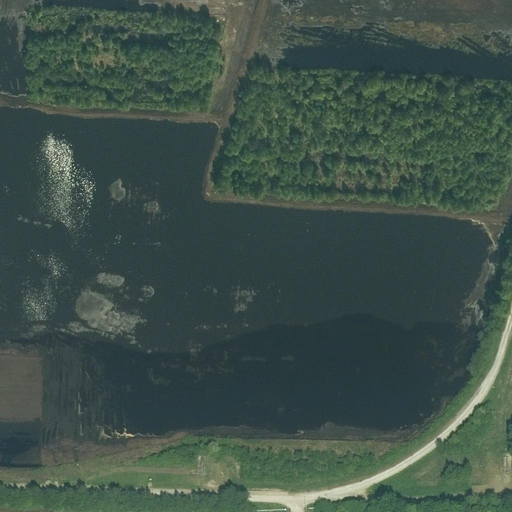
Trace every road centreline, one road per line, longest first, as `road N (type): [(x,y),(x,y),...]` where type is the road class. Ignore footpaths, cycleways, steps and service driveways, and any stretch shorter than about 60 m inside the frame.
road 1 (track): [(511,316),(495,373),(469,414),(372,479),(296,498),(0,488)]
road 2 (track): [(319,495),(430,505),(511,498)]
